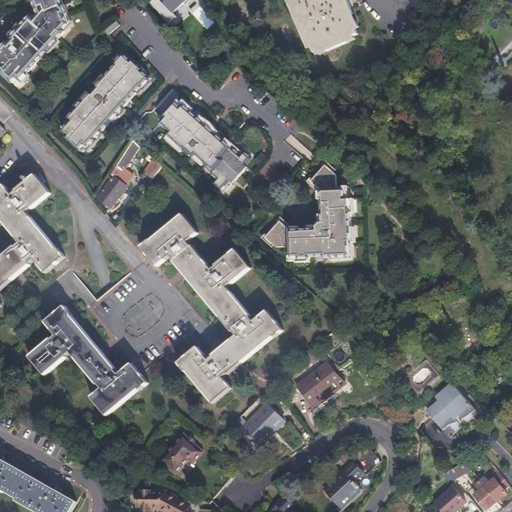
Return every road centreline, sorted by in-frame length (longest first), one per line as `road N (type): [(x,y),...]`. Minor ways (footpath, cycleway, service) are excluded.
road 1 (residential): [(366,511),(392,475),(399,445),(375,424),(359,425),(235,504)]
road 2 (residential): [(122,0),(203,93),(234,98),(287,149),(261,179)]
road 3 (residential): [(181,312),(138,349),(111,318),(154,280)]
